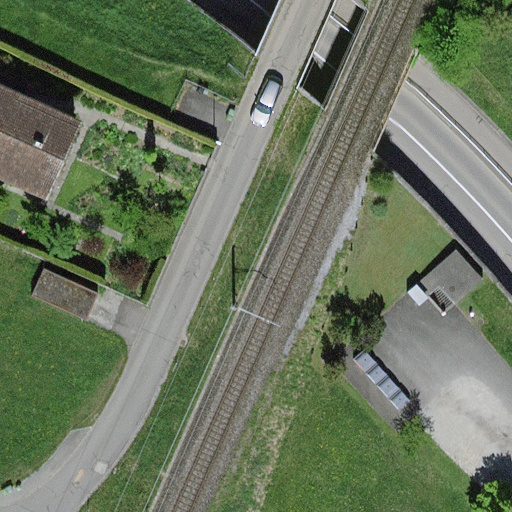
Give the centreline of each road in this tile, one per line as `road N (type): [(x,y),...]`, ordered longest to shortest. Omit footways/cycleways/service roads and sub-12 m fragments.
road 1 (residential): [(55,511),(134,402),(309,0)]
road 2 (tertiary): [(511,238),(414,137),(257,0)]
